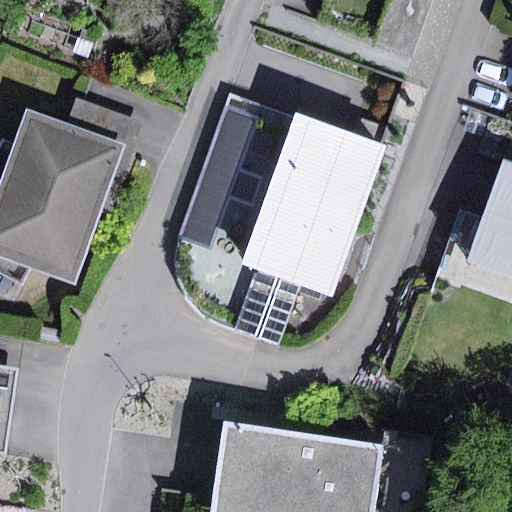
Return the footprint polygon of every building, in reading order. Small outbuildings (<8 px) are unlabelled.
[(77,99),(68,123),(125,144),(142,150),(151,126),(77,99)] [(68,123),(26,108),(13,143),(1,139),(0,140),(0,272),(23,284),(30,270),(78,286),(125,144),(68,123)] [(384,148),(297,116),(242,265),(330,297),(384,148)] [(511,164),(502,161),(467,262),(511,276),(511,164)] [(17,369),(0,366),(0,451),(4,453),(17,369)] [(373,511),(383,448),(226,425),(212,511),(373,511)]
